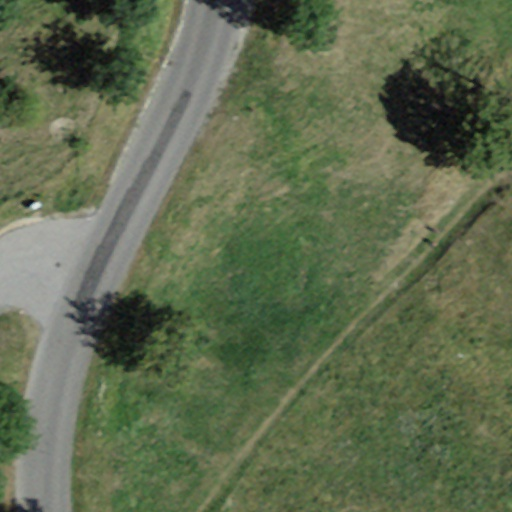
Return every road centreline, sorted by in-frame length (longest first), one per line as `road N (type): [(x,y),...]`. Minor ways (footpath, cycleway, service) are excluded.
road 1 (unclassified): [(110,274),(227,0)]
road 2 (unclassified): [(55,511),(49,441),(62,370),(110,274)]
